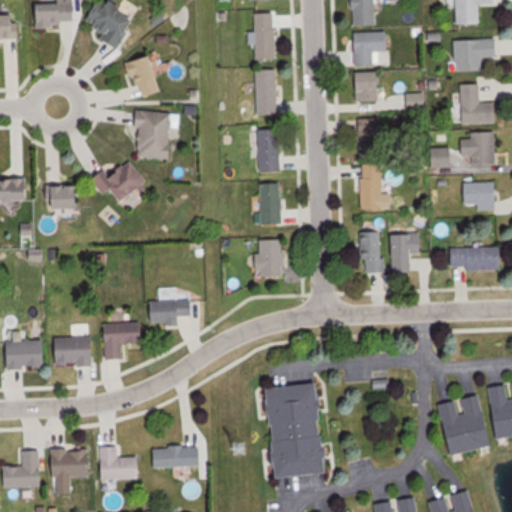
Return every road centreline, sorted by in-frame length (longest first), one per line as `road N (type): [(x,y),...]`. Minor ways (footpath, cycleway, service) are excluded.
road 1 (residential): [(418,309),(421,401),(408,457),(300,494),(283,511),(467,362),(420,362)]
road 2 (residential): [(511,305),(286,317),(122,396),(0,407)]
road 3 (residential): [(323,314),(311,0)]
road 4 (residential): [(34,107),(46,125),(60,127),(72,122),(80,103),(75,90),(55,82),(42,87),(34,107)]
